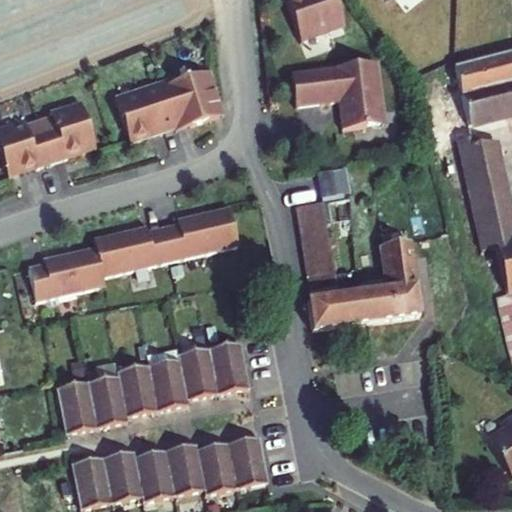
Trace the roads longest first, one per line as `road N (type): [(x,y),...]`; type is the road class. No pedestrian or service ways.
road 1 (residential): [(420,511),(334,465),(318,444),(271,200),(239,144)]
road 2 (residential): [(0,233),(198,171),(239,144)]
road 3 (residential): [(239,144),(248,117),(236,0)]
